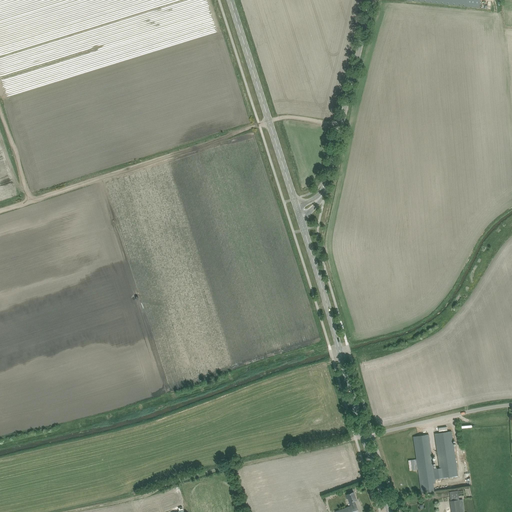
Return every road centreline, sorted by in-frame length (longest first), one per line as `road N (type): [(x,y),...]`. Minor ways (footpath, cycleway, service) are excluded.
road 1 (track): [(0,208),(278,118),(341,124)]
road 2 (track): [(59,511),(355,438)]
road 3 (secondary): [(364,437),(299,217)]
road 4 (secondary): [(296,206),(229,0)]
road 5 (unclassified): [(322,192),(370,0)]
road 6 (unclassified): [(511,404),(372,435)]
